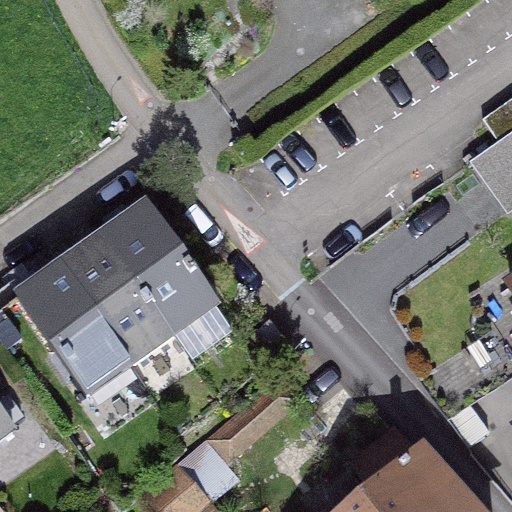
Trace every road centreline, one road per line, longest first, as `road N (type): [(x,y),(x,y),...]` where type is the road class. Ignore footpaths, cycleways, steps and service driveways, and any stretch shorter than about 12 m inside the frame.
road 1 (residential): [(494,511),(214,196),(120,80),(73,0)]
road 2 (unknown): [(249,238),(511,61)]
